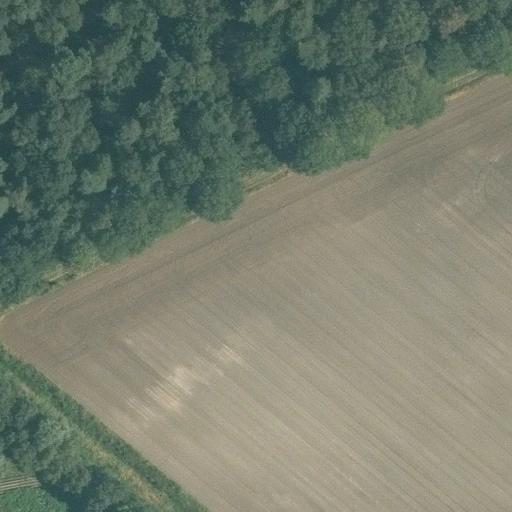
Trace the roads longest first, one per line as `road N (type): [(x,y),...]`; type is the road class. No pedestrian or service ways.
road 1 (track): [(0,298),(511,58)]
road 2 (track): [(291,162),(189,0)]
